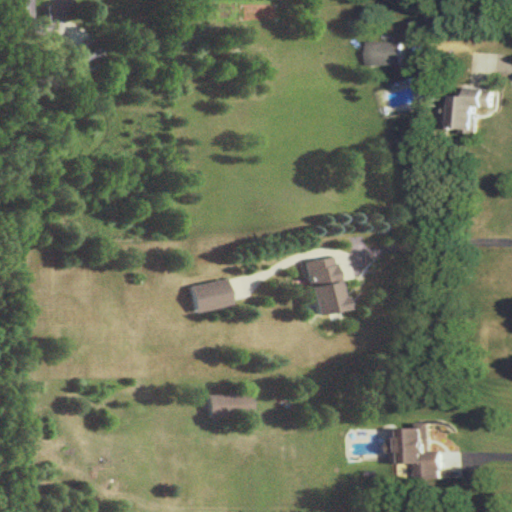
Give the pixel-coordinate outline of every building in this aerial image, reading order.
[(403,41),(368,42),(368,65),(403,64),(403,41)] [(494,107),(496,88),(469,86),(468,94),(453,93),(451,126),(478,128),(479,105),(494,107)] [(310,313),(340,309),(332,255),(302,260),(310,313)] [(187,285),(192,311),(229,304),(223,277),(187,285)] [(415,462),(415,479),(441,478),(441,450),(431,450),(430,421),(417,422),(418,427),(400,427),(401,463),(415,462)]
